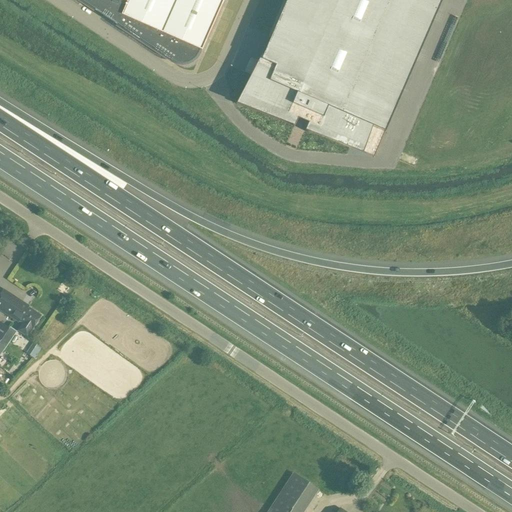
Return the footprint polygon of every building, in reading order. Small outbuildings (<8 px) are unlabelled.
[(201,51),(223,0),(78,0),(172,62),(176,64),(181,65),(186,64),(191,62),(195,58),(198,54),(199,50),(201,51)] [(260,62),(243,99),(294,121),(295,119),(310,125),(308,129),(306,128),(304,131),(306,132),(308,129),(359,151),(369,127),(384,133),(385,132),(411,70),(441,0),(286,0),(270,37),(260,61),(260,62)] [(511,0),(472,0),(414,130),(511,110),(511,0)] [(254,21),(252,29),(262,32),(264,24),(254,21)] [(177,291),(180,286),(167,277),(164,281),(177,291)] [(3,289),(0,293),(0,310),(18,322),(19,321),(22,323),(17,331),(27,336),(31,329),(32,329),(40,315),(27,307),(28,306),(3,289)] [(0,322),(0,340),(7,345),(15,332),(9,328),(0,322)] [(34,358),(41,347),(33,342),(25,352),(34,358)] [(291,473),(266,511),(303,511),(318,490),(291,473)]
